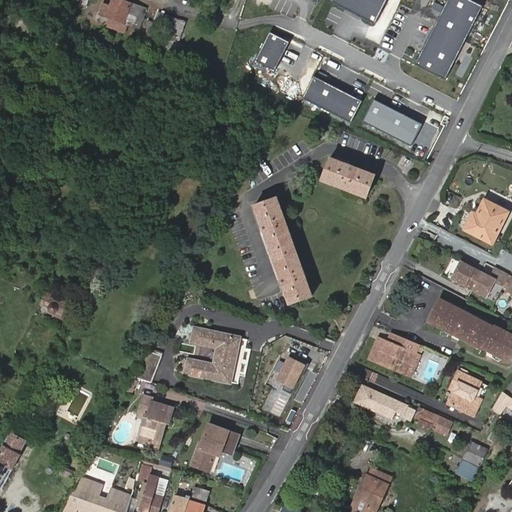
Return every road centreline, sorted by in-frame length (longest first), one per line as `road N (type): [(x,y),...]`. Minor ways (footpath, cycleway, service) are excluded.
road 1 (residential): [(421,210),(255,511)]
road 2 (residential): [(468,113),(286,21),(228,24),(166,4)]
road 3 (residential): [(421,210),(392,177),(336,151),(246,202),(273,289)]
